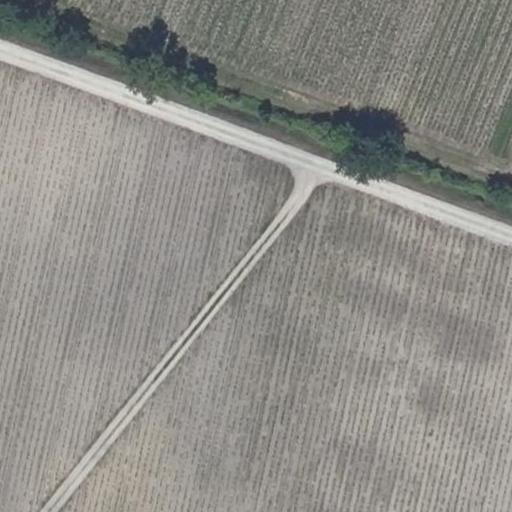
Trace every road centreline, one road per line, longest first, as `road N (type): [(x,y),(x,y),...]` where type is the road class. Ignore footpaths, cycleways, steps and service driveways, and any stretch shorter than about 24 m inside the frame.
road 1 (track): [(1,0),(511,181)]
road 2 (track): [(47,511),(315,164)]
